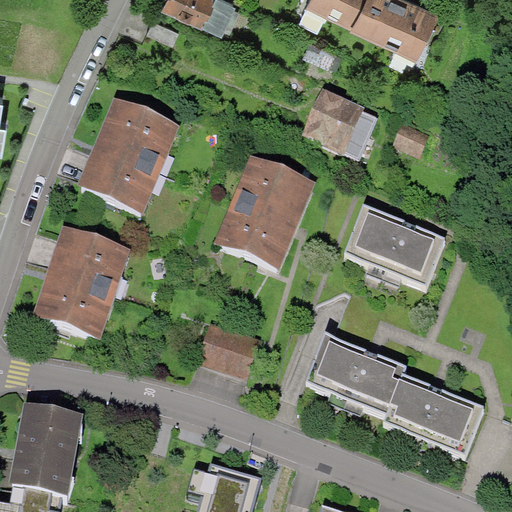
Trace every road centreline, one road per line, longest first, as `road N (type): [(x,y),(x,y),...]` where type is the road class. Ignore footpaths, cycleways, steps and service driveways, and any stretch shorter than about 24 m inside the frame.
road 1 (residential): [(448,511),(153,404),(0,372)]
road 2 (residential): [(0,288),(51,144),(115,0)]
